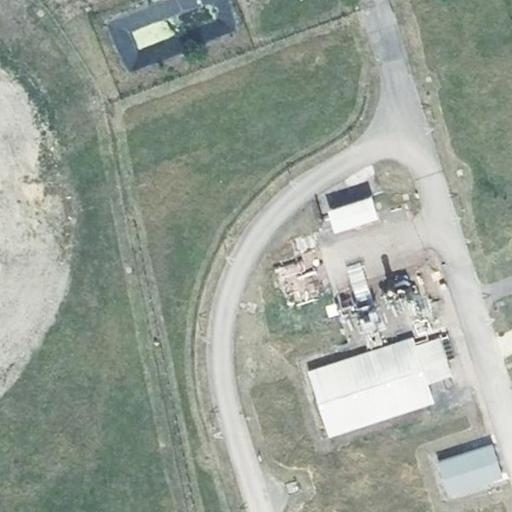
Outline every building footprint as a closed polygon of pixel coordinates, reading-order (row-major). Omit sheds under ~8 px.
[(326,209),(332,233),(378,221),(372,197),(326,209)] [(313,295),(302,260),(276,269),(287,304),(313,295)] [(360,263),(346,267),(355,301),(369,297),(360,263)] [(325,436),(435,406),(428,383),(451,376),(439,333),(307,369),(325,436)] [(427,467),(439,499),(494,480),(483,448),(427,467)]
